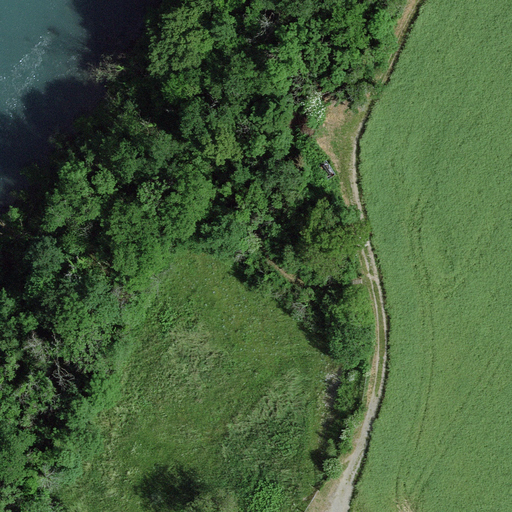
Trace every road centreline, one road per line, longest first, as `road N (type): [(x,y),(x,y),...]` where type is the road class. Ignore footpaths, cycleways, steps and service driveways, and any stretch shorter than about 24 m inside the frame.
road 1 (track): [(429,0),(354,156),(382,327)]
road 2 (track): [(328,511),(375,400),(382,327)]
